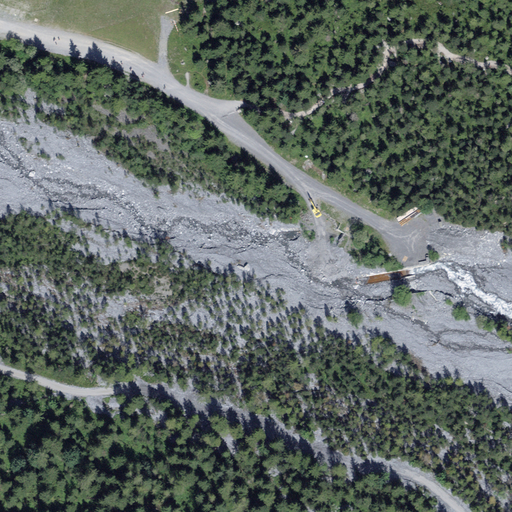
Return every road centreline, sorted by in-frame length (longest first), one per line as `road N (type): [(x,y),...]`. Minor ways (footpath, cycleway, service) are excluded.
road 1 (track): [(458,511),(402,468),(330,457),(166,388),(80,392),(0,366)]
road 2 (track): [(511,371),(434,325),(414,299),(398,238),(300,183),(197,101)]
road 3 (track): [(197,101),(101,50),(0,24)]
